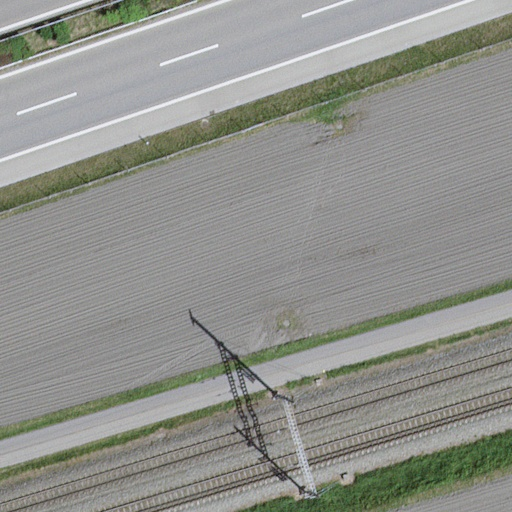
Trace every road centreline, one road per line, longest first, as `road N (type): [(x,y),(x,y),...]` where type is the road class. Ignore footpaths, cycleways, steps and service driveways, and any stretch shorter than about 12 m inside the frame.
road 1 (track): [(511,288),(0,448)]
road 2 (motorway): [(0,121),(354,0)]
